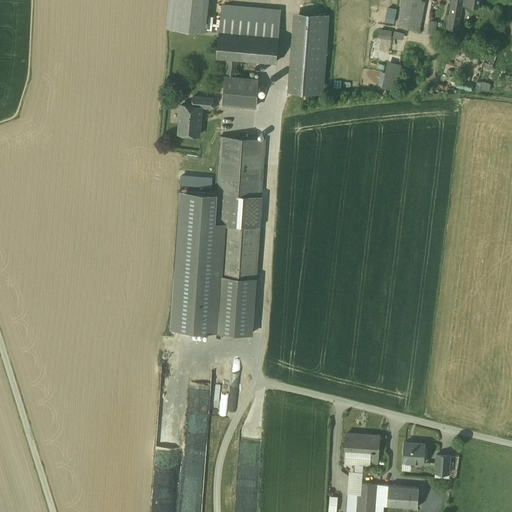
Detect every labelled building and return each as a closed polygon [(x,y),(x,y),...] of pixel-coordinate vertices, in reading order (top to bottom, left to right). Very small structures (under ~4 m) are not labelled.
[(207,0),(170,0),(169,24),(205,27),(207,0)] [(403,0),(400,25),(423,28),(426,0),(422,0),(403,0)] [(482,7),(482,0),(453,0),(450,27),(461,29),(464,5),(482,7)] [(280,7),(225,3),(220,57),(227,57),(223,100),(258,103),(260,77),(238,75),(239,57),(276,60),(280,7)] [(395,21),(396,7),(387,6),(386,20),(395,21)] [(297,13),(291,89),(323,91),(329,15),(297,13)] [(429,30),(436,32),(438,20),(431,19),(429,30)] [(379,26),(379,37),(392,37),(392,26),(379,26)] [(395,87),(401,61),(389,58),(383,85),(395,87)] [(181,104),(179,132),(201,134),(203,107),(215,108),(216,95),(196,93),(195,106),(181,104)] [(265,138),(220,135),(216,192),(261,195),(265,138)] [(216,192),(181,189),(172,327),(252,332),(261,195),(216,192)] [(227,374),(227,386),(235,386),(235,376),(241,376),(241,357),(232,357),(232,367),(217,366),(217,374),(227,374)] [(380,433),(347,430),(344,459),(345,459),(371,460),(371,461),(378,462),(380,433)] [(427,436),(404,435),(403,460),(427,460),(427,436)] [(451,450),(437,449),(435,468),(450,469),(451,450)] [(363,467),(350,465),(349,488),(347,511),(376,511),(377,499),(418,502),(420,473),(363,471),(363,467)] [(329,509),(337,509),(338,493),(330,492),(329,509)]
